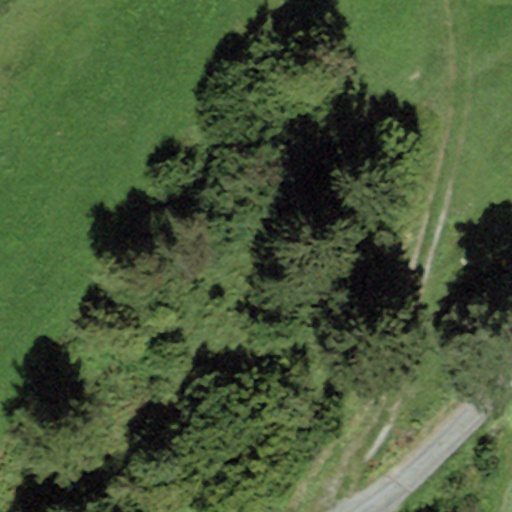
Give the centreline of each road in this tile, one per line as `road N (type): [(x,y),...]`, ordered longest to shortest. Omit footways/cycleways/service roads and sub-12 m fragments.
road 1 (track): [(326,511),(407,298),(436,125),(417,0)]
road 2 (track): [(341,511),(511,387)]
